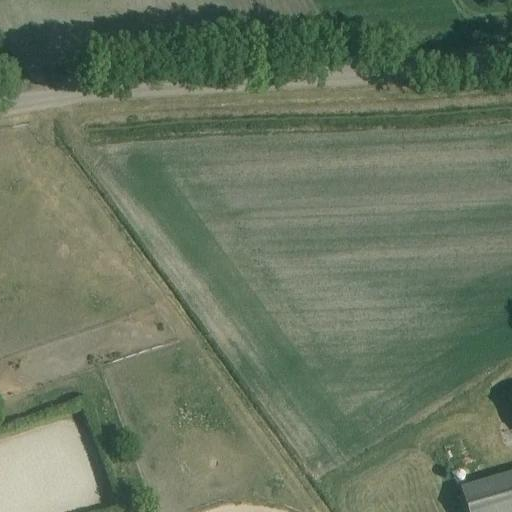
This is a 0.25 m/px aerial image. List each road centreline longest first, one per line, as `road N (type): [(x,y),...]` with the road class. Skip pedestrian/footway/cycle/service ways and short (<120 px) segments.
road 1 (track): [(45,97),(311,461),(355,470),(483,411)]
road 2 (tertiary): [(0,105),(171,82),(511,59)]
